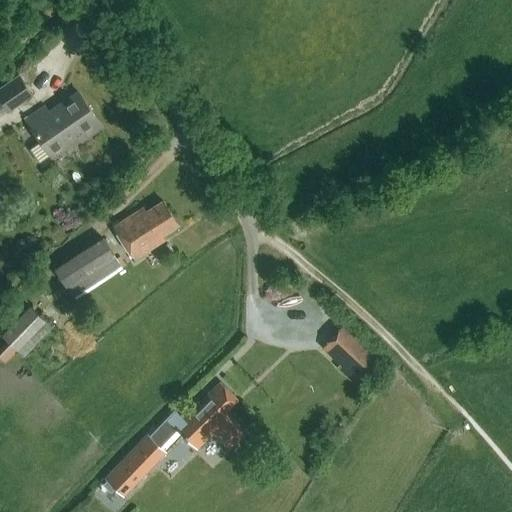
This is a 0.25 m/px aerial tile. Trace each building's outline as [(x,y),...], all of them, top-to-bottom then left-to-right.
[(20,74),(0,87),(0,95),(11,111),(35,95),(20,74)] [(49,115),(44,107),(25,120),(50,155),(77,136),(81,142),(102,127),(79,95),(49,115)] [(146,212),(144,207),(112,228),(133,260),(165,240),(162,235),(178,225),(162,201),(146,212)] [(123,269),(103,239),(55,270),(75,300),(123,269)] [(8,341),(0,349),(0,358),(5,364),(18,352),(24,358),(52,328),(31,308),(3,337),(8,341)] [(364,343),(341,367),(358,383),(380,359),(364,343)] [(148,436),(147,434),(104,476),(121,494),(164,452),(159,447),(177,429),(196,449),(212,433),(228,450),(245,433),(224,411),(236,400),(220,383),(207,396),(205,395),(188,412),(182,418),(174,410),(148,436)]
